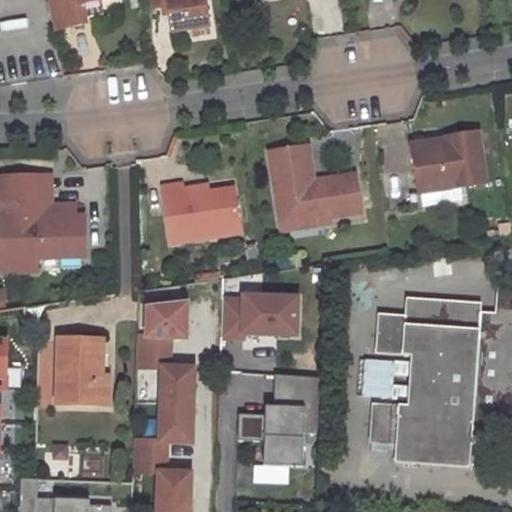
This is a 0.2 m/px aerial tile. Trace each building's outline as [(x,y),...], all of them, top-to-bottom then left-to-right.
[(47,0),(53,30),(83,25),(82,20),(80,5),(99,1),(102,0),(47,0)] [(167,9),(171,33),(191,29),(208,27),(204,0),(147,0),(149,11),(167,9)] [(82,20),(102,16),(99,1),(80,5),(82,20)] [(193,37),(209,35),(208,27),(191,29),(193,37)] [(426,191),(492,182),(485,132),(453,136),(454,140),(455,148),(420,153),(426,191)] [(454,140),(419,145),(420,153),(455,148),(454,140)] [(284,214),(330,209),(331,214),(365,210),(359,173),(326,177),(327,181),(319,182),(313,144),(275,149),(284,214)] [(0,205),(4,205),(4,266),(38,268),(38,254),(38,244),(87,245),(87,220),(77,220),(77,211),(76,202),(53,202),(53,207),(42,207),(41,173),(0,173),(0,205)] [(53,202),(52,173),(41,173),(42,207),(53,207),(53,202)] [(172,239),(242,229),(236,193),(201,198),(199,184),(184,186),(184,181),(164,184),(172,239)] [(210,182),(199,184),(201,198),(236,193),(235,184),(212,187),(210,182)] [(285,224),(325,219),(332,218),(331,214),(330,209),(284,214),(285,224)] [(87,211),(84,211),(77,211),(77,220),(87,220),(87,211)] [(38,254),(86,254),(87,245),(38,244),(38,254)] [(511,283),(495,283),(493,309),(478,309),(478,299),(405,295),(404,313),(378,312),(376,351),(410,353),(408,403),(373,402),(370,442),(395,444),(395,462),(469,465),(471,430),(503,431),(503,440),(511,440),(511,283)] [(299,337),(300,297),(243,295),(243,299),(224,298),(223,341),(244,342),(244,335),(299,337)] [(146,338),(170,339),(186,340),(187,304),(147,309),(146,338)] [(146,338),(138,338),(137,369),(163,370),(160,444),(134,443),(133,474),(159,475),(157,511),(188,511),(189,492),(186,492),(186,475),(165,475),(166,444),(191,445),(192,425),(188,425),(189,389),(193,389),(194,370),(169,369),(170,339),(146,338)] [(58,340),(57,407),(96,408),(97,375),(103,375),(103,341),(58,340)] [(97,375),(96,408),(109,408),(110,375),(103,375),(97,375)] [(319,434),(320,379),(276,376),(275,408),(266,408),(265,417),(239,416),(239,441),(265,441),(265,466),(303,467),(305,433),(319,434)] [(52,511),(53,500),(36,499),(37,481),(20,480),(19,511),(52,511)] [(89,511),(89,506),(90,502),(53,500),(52,511),(89,511)]
